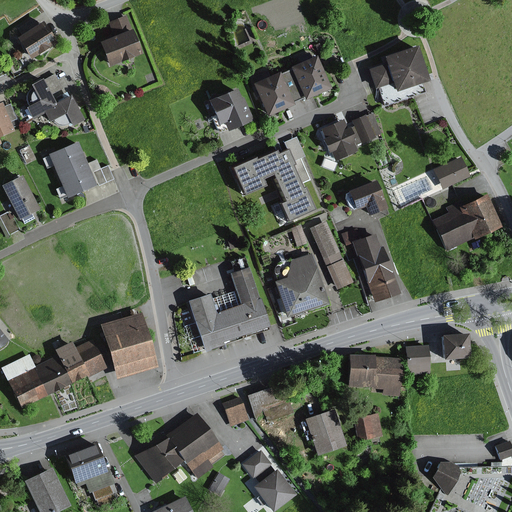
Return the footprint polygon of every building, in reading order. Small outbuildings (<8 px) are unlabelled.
[(132,30),(126,16),(109,23),(115,37),(101,42),(111,66),(143,53),(134,29),(132,30)] [(58,43),(45,22),(18,39),(31,60),(58,43)] [(380,88),(385,106),(426,93),(423,83),(431,81),(419,46),(386,57),(388,64),(369,70),(376,90),(380,88)] [(329,51),(320,55),(323,61),(332,57),(329,51)] [(292,69),(287,72),(300,100),(305,97),(306,100),(332,89),(318,56),(292,68),(292,69)] [(281,72),(254,84),(269,117),(296,105),(295,102),(300,100),(287,72),(282,74),(281,72)] [(28,108),(34,119),(46,113),(45,111),(70,97),(67,92),(66,93),(56,74),(45,80),(44,79),(32,85),(34,88),(31,90),(28,93),(27,96),(27,100),(28,103),(30,106),(28,108)] [(242,98),(238,89),(210,101),(217,115),(212,117),(220,133),(228,129),(229,131),(254,120),(244,97),(242,98)] [(45,111),(46,113),(50,121),(53,120),(55,123),(58,125),(62,126),(65,126),(68,124),(72,122),(74,125),(84,120),(72,97),(70,97),(45,111)] [(3,102),(0,103),(0,144),(2,144),(0,139),(0,137),(15,131),(12,122),(17,119),(11,104),(5,107),(3,102)] [(326,139),(324,139),(330,152),(331,152),(336,161),(358,151),(356,145),(362,143),(363,144),(376,138),(376,137),(382,134),(372,113),(367,116),(366,115),(352,121),(353,122),(346,125),(344,120),(322,130),(326,139)] [(264,179),(275,174),(287,201),(282,204),(290,222),(317,210),(307,187),(304,188),(302,183),(309,179),(300,159),(305,157),(297,137),(284,143),(287,150),(280,154),(278,151),(258,159),(257,158),(234,168),(246,195),(267,186),(264,179)] [(50,156),(43,159),(48,169),(54,166),(58,175),(88,162),(79,142),(50,155),(50,156)] [(434,169),(443,189),(471,177),(462,157),(434,169)] [(89,165),(98,186),(114,179),(108,166),(102,169),(97,160),(89,165)] [(88,162),(58,175),(63,186),(56,189),(60,199),(67,196),(68,198),(98,186),(89,165),(88,162)] [(23,176),(2,186),(20,220),(22,219),(25,224),(35,219),(32,214),(40,210),(23,176)] [(389,209),(377,180),(349,192),(350,193),(347,194),(347,200),(349,206),(354,210),(356,209),(357,211),(366,207),(370,216),(389,209)] [(449,213),(433,221),(447,251),(474,238),(475,240),(503,227),(487,195),(465,205),(463,201),(446,208),(449,213)] [(10,211),(0,216),(0,217),(9,235),(20,230),(10,211)] [(326,221),(310,228),(326,265),(343,258),(326,221)] [(291,229),(297,247),(307,244),(301,225),(291,229)] [(356,228),(341,234),(346,246),(353,243),(375,303),(401,294),(384,247),(381,248),(376,234),(360,240),(356,228)] [(235,237),(227,239),(231,249),(238,247),(235,237)] [(480,240),(472,243),(474,250),(482,247),(480,240)] [(313,254),(291,261),(289,260),(287,260),(282,262),(280,263),(277,265),(276,267),(275,270),(275,273),(278,281),(275,282),(287,318),(330,304),(313,254)] [(344,259),(327,267),(338,292),(355,284),(344,259)] [(271,326),(250,267),(230,273),(241,305),(218,313),(211,294),(190,301),(207,351),(269,330),(268,327),(271,326)] [(142,313),(101,325),(117,379),(159,367),(142,313)] [(0,348),(9,341),(0,330),(0,348)] [(472,358),(470,334),(444,336),(446,360),(472,358)] [(58,356),(72,384),(106,368),(93,341),(77,349),(73,341),(55,350),(58,356)] [(430,374),(429,345),(406,347),(408,375),(430,374)] [(400,396),(403,359),(376,358),(376,356),(351,354),(349,387),(383,390),(382,395),(400,396)] [(29,355),(1,368),(22,409),(72,384),(58,356),(35,367),(29,355)] [(273,387),(249,395),(255,413),(266,409),(270,422),(296,413),(290,394),(277,399),(273,387)] [(241,397),(223,403),(231,426),(249,420),(241,397)] [(166,435),(136,456),(155,483),(184,462),(197,479),(213,468),(211,466),(224,456),(220,451),(224,449),(195,409),(163,432),(166,435)] [(347,446),(335,410),(306,420),(318,456),(347,446)] [(359,442),(383,437),(378,414),(354,419),(359,442)] [(98,441),(65,454),(78,486),(86,483),(90,494),(115,484),(98,441)] [(500,461),(502,460),(502,463),(491,463),(491,467),(511,466),(511,446),(510,442),(495,447),(500,461)] [(272,464),(261,450),(243,464),(253,478),(272,464)] [(458,481),(460,474),(459,466),(451,462),(441,463),(433,478),(447,497),(458,481)] [(57,511),(71,506),(53,468),(25,481),(40,511),(57,511)] [(274,511),(297,495),(278,469),(254,487),(273,511),(274,511)] [(220,496),(230,479),(219,472),(209,490),(220,496)] [(108,488),(96,493),(101,505),(118,499),(114,489),(109,491),(108,488)] [(193,511),(186,497),(154,511),(193,511)]
